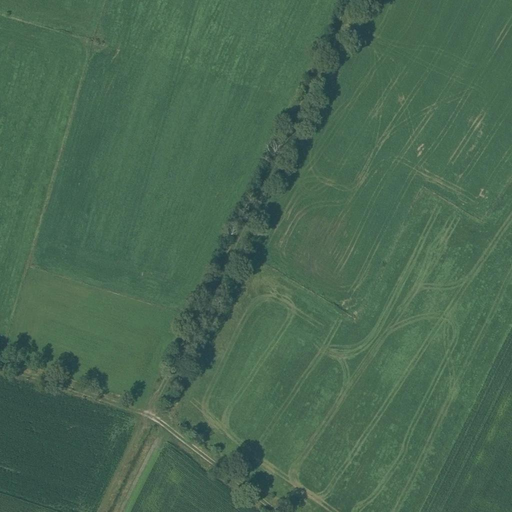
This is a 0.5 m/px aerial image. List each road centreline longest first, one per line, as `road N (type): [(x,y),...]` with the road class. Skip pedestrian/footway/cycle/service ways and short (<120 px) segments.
road 1 (track): [(354,0),(101,511)]
road 2 (track): [(150,414),(275,511)]
road 3 (track): [(150,414),(0,368)]
